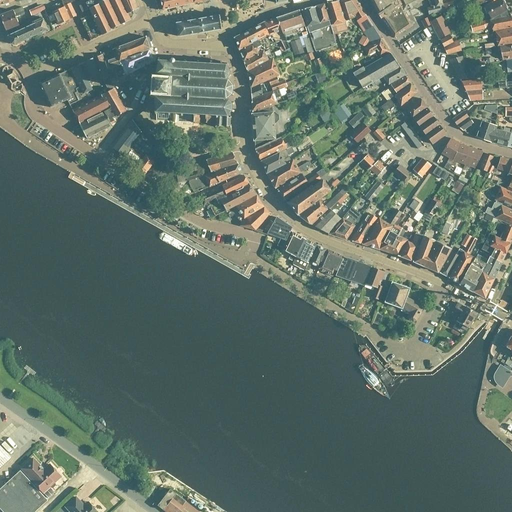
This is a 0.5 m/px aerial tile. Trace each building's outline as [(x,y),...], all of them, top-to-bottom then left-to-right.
[(134,0),(104,0),(98,3),(98,4),(98,3),(99,4),(94,7),(91,0),(79,6),(82,13),(89,10),(91,14),(80,20),(90,41),(112,31),(111,30),(131,21),(130,19),(132,18),(133,14),(132,12),(137,10),(134,0)] [(155,0),(159,11),(163,10),(163,11),(192,4),(202,2),(201,0),(155,0)] [(243,3),(245,11),(261,8),(260,0),(243,3)] [(366,16),(357,3),(354,0),(341,0),(339,1),(342,8),(348,21),(355,18),(357,21),(366,16)] [(404,10),(398,0),(369,0),(378,15),(377,15),(380,20),(381,19),(394,39),(412,26),(404,10)] [(398,0),(404,10),(423,0),(398,0)] [(444,12),(444,10),(443,6),(441,0),(428,0),(428,2),(430,2),(430,8),(427,9),(428,16),(444,12)] [(448,3),(446,0),(441,0),(443,6),(444,10),(453,7),(452,2),(448,3)] [(486,15),(488,15),(490,20),(509,14),(505,5),(505,3),(503,0),(499,0),(490,4),(483,7),(484,8),(484,7),(484,8),(483,9),(486,15)] [(345,22),(348,21),(342,8),(339,1),(325,5),(335,35),(347,32),(345,22)] [(62,3),(50,9),(58,25),(70,20),(70,19),(76,16),(70,4),(64,7),(62,3)] [(29,11),(32,17),(37,14),(40,13),(46,11),(43,5),(29,11)] [(324,5),(315,8),(301,11),(305,23),(315,52),(336,46),(333,36),(335,35),(325,5),(324,5)] [(0,17),(5,31),(19,25),(16,18),(24,14),(28,13),(25,9),(23,10),(22,8),(0,16),(0,17)] [(299,11),(275,19),(281,32),(281,31),(282,35),(283,35),(286,42),(289,41),(290,43),(289,43),(294,57),(304,53),(301,45),(304,44),(307,53),(307,55),(311,53),(313,53),(307,35),(304,27),(305,27),(299,11)] [(491,27),(492,32),(511,27),(511,19),(510,16),(509,14),(490,20),(486,21),(474,25),(472,25),(473,27),(475,27),(476,31),(491,27)] [(221,30),(218,16),(193,21),(194,21),(175,24),(178,37),(196,34),(221,30)] [(363,32),(372,27),(366,16),(357,21),(356,22),(363,32)] [(441,17),(430,23),(439,40),(450,34),(447,28),(444,29),(442,22),(444,22),(441,17)] [(34,24),(32,25),(37,35),(48,30),(43,20),(42,18),(34,22),(34,24)] [(424,29),(429,26),(431,25),(427,18),(420,22),(424,29)] [(275,19),(265,23),(267,29),(268,28),(272,35),(272,36),(276,44),(280,41),(285,51),(289,49),(286,42),(283,35),(282,35),(281,31),(281,32),(275,19)] [(264,23),(251,29),(257,42),(259,40),(259,41),(261,46),(262,48),(264,51),(270,48),(270,47),(272,46),(277,48),(275,45),(276,44),(272,36),(272,35),(268,28),(267,29),(265,23),(264,23)] [(25,40),(37,35),(32,25),(24,29),(21,31),(25,40)] [(372,27),(363,32),(367,39),(376,33),(372,27)] [(25,40),(21,31),(15,33),(12,29),(6,32),(8,36),(7,37),(11,44),(14,46),(25,40)] [(251,29),(234,38),(239,51),(252,44),(257,42),(251,29)] [(497,48),(497,47),(511,44),(511,29),(494,33),(496,46),(495,46),(495,45),(485,47),(485,50),(497,48)] [(371,45),(363,49),(367,56),(376,51),(380,58),(389,53),(376,33),(367,39),(371,45)] [(440,42),(443,48),(453,43),(450,36),(440,42)] [(113,69),(120,84),(130,79),(124,60),(149,50),(146,38),(115,49),(118,57),(104,62),(108,69),(110,67),(111,69),(113,69)] [(252,44),(239,51),(243,61),(252,57),(253,59),(264,54),(266,56),(270,55),(271,55),(269,51),(264,53),(263,51),(261,52),(259,49),(262,48),(261,46),(259,41),(259,40),(257,42),(252,44)] [(456,52),(454,43),(443,48),(447,55),(456,52)] [(511,45),(499,47),(502,61),(511,59),(511,45)] [(124,60),(130,79),(143,73),(139,66),(152,59),(149,50),(124,60)] [(252,57),(243,61),(247,72),(273,59),(273,60),(274,60),(273,57),(267,59),(266,56),(264,54),(253,59),(252,57)] [(370,84),(399,68),(390,54),(363,70),(362,68),(352,74),(362,89),(370,84)] [(108,69),(104,62),(102,55),(92,59),(102,80),(103,80),(109,77),(113,87),(120,84),(113,69),(111,69),(110,67),(108,69)] [(453,68),(467,66),(462,57),(449,60),(453,68)] [(169,100),(153,99),(154,116),(156,116),(156,113),(168,114),(168,116),(170,117),(170,114),(180,115),(180,117),(182,117),(182,115),(193,115),(193,118),(193,122),(192,123),(193,124),(194,123),(204,123),(206,125),(215,126),(214,127),(215,129),(216,127),(229,127),(230,128),(231,127),(230,126),(230,119),(231,118),(231,117),(230,118),(228,118),(228,115),(231,112),(233,112),(234,111),(232,110),(232,105),(234,104),(234,103),(231,103),(228,98),(231,95),(233,96),(234,94),(232,94),(232,87),(234,87),(234,85),(232,85),(227,78),(228,76),(231,77),(231,75),(229,75),(229,71),(231,70),(231,68),(228,69),(227,67),(228,65),(226,63),(226,64),(221,64),(221,62),(219,62),(219,64),(211,64),(211,61),(209,61),(209,64),(198,63),(198,60),(196,60),(196,63),(185,62),(185,60),(183,60),(183,62),(174,62),(174,61),(173,59),(170,59),(169,60),(169,61),(159,61),(159,59),(157,58),(153,76),(170,77),(169,100)] [(97,83),(102,80),(92,59),(81,65),(87,79),(94,76),(97,83)] [(247,72),(250,88),(279,75),(273,60),(273,59),(247,72)] [(318,74),(324,72),(322,65),(320,60),(320,59),(314,61),(318,74)] [(72,72),(82,93),(83,95),(92,90),(87,79),(81,65),(71,69),(72,72)] [(467,66),(453,68),(460,81),(473,79),(467,66)] [(399,68),(370,84),(373,88),(385,81),(388,85),(405,76),(399,68)] [(79,95),(82,93),(72,72),(61,77),(60,74),(39,84),(50,109),(67,101),(69,106),(72,110),(81,106),(79,101),(82,99),(79,95)] [(324,72),(318,74),(315,76),(318,84),(328,80),(326,77),(324,72)] [(170,77),(153,76),(150,75),(149,97),(151,99),(153,99),(169,100),(170,77)] [(109,77),(103,80),(109,92),(111,90),(112,90),(113,87),(109,77)] [(406,77),(391,86),(385,90),(380,94),(387,102),(394,96),(397,95),(411,85),(406,77)] [(268,82),(268,83),(272,92),(278,90),(287,87),(284,81),(278,83),(276,78),(268,82)] [(461,82),(465,92),(481,91),(480,81),(461,82)] [(268,82),(263,84),(263,85),(267,94),(272,92),(268,83),(268,82)] [(262,84),(250,89),(251,99),(267,94),(263,85),(263,84),(262,84)] [(384,113),(398,102),(401,107),(416,94),(411,85),(397,95),(394,96),(387,102),(381,108),(384,113)] [(80,125),(121,104),(112,90),(111,90),(109,92),(81,106),(72,110),(80,125)] [(252,115),(272,106),(277,104),(275,99),(280,97),(278,91),(272,93),(267,94),(262,97),(251,101),(252,115)] [(482,100),(481,91),(465,92),(470,101),(482,100)] [(413,119),(427,109),(420,99),(406,110),(401,114),(403,117),(409,113),(413,119)] [(121,104),(80,125),(79,125),(86,139),(111,127),(111,125),(115,123),(112,118),(125,112),(121,104)] [(375,113),(368,104),(361,109),(368,119),(375,113)] [(276,141),(274,124),(275,124),(278,120),(278,116),(274,113),(273,113),(273,112),(272,106),(252,115),(251,116),(253,142),(254,142),(255,150),(276,141)] [(340,123),(347,118),(338,106),(331,111),(340,123)] [(511,108),(503,109),(502,117),(511,117),(511,108)] [(331,119),(331,120),(336,127),(339,124),(330,109),(326,112),(331,119)] [(419,128),(433,117),(427,109),(413,119),(413,120),(412,121),(416,126),(417,125),(419,128)] [(485,121),(493,121),(493,111),(485,111),(485,121)] [(152,148),(155,152),(167,144),(144,112),(132,120),(132,121),(152,148)] [(464,112),(452,120),(456,126),(468,118),(464,112)] [(351,120),(358,127),(366,120),(359,113),(351,120)] [(425,136),(439,126),(433,117),(419,128),(420,130),(419,131),(422,136),(424,134),(425,136)] [(472,124),(468,118),(456,126),(462,131),(472,124)] [(135,170),(152,148),(132,121),(112,148),(124,157),(122,160),(135,170)] [(511,133),(507,133),(496,130),(496,127),(480,121),(474,138),(490,143),(506,148),(511,133)] [(353,132),(349,136),(357,144),(370,131),(363,123),(353,132)] [(421,147),(404,124),(401,126),(418,150),(421,147)] [(439,126),(425,136),(426,137),(424,139),(428,144),(430,143),(432,145),(446,135),(439,126)] [(377,129),(372,134),(380,143),(385,138),(377,129)] [(291,141),(284,145),(281,139),(255,151),(260,161),(286,149),(287,149),(293,145),(291,141)] [(450,166),(460,145),(450,139),(441,154),(449,159),(447,162),(451,164),(450,166)] [(456,162),(464,165),(471,149),(460,145),(450,166),(455,167),(456,162)] [(285,166),(284,165),(291,161),(288,156),(294,153),(291,147),(285,151),(279,153),(260,162),(266,174),(267,175),(285,166)] [(152,148),(135,170),(145,177),(156,164),(150,159),(155,152),(152,148)] [(466,172),(468,166),(474,169),(482,153),(471,149),(464,165),(462,170),(466,172)] [(211,174),(237,164),(232,154),(206,161),(211,174)] [(486,172),(489,166),(492,157),(485,154),(479,170),(486,172)] [(156,164),(145,177),(164,190),(180,167),(173,156),(156,164)] [(359,164),(366,170),(373,162),(366,156),(359,164)] [(507,173),(511,162),(511,160),(500,158),(496,169),(507,173)] [(298,168),(293,160),(293,159),(292,160),(291,161),(284,165),(285,166),(267,175),(276,191),(277,190),(301,175),(301,173),(310,168),(307,163),(298,168)] [(412,171),(421,178),(431,166),(422,159),(412,171)] [(384,168),(377,162),(370,170),(377,176),(384,168)] [(203,177),(208,188),(241,174),(238,165),(237,164),(211,174),(203,177)] [(393,173),(404,182),(410,174),(399,165),(393,173)] [(438,168),(436,167),(432,174),(439,178),(443,171),(438,168)] [(310,186),(320,179),(327,174),(323,169),(316,174),(316,175),(306,182),(301,175),(277,190),(285,201),(309,186),(310,186)] [(177,175),(166,191),(174,197),(185,182),(177,175)] [(208,188),(203,177),(198,179),(198,177),(189,181),(194,194),(208,188)] [(209,206),(215,217),(225,211),(256,195),(250,187),(250,186),(244,177),(199,197),(204,208),(209,206)] [(311,186),(287,203),(297,215),(318,200),(318,201),(330,192),(322,180),(312,187),(311,186)] [(384,187),(377,182),(364,198),(371,203),(384,187)] [(458,195),(459,193),(463,186),(456,182),(451,191),(458,195)] [(511,183),(510,183),(508,187),(498,182),(496,185),(500,187),(511,192),(511,183)] [(511,208),(511,192),(500,187),(494,200),(511,208)] [(318,200),(297,215),(311,226),(312,226),(329,210),(330,209),(337,202),(343,197),(342,196),(339,193),(324,207),(318,201),(318,200)] [(234,214),(241,224),(244,220),(263,207),(262,206),(256,195),(225,211),(229,217),(234,214)] [(422,218),(416,215),(412,222),(419,226),(421,222),(430,227),(443,205),(432,199),(422,218)] [(413,201),(408,208),(414,212),(418,205),(413,201)] [(329,210),(312,226),(327,234),(341,220),(332,212),(334,209),(335,210),(336,209),(337,210),(341,206),(340,205),(337,202),(330,209),(329,210)] [(494,217),(501,221),(511,225),(511,211),(495,204),(492,211),(488,209),(486,215),(493,218),(494,217)] [(240,226),(255,231),(257,229),(270,214),(263,207),(244,220),(241,224),(240,226)] [(364,242),(362,245),(378,250),(390,231),(396,222),(400,215),(401,214),(395,210),(390,218),(387,223),(386,223),(379,219),(378,220),(372,228),(373,228),(364,242)] [(341,220),(327,234),(328,235),(346,240),(346,241),(349,236),(358,223),(346,213),(341,220)] [(358,223),(349,236),(353,236),(350,241),(362,244),(372,228),(378,220),(368,214),(363,222),(362,222),(360,224),(358,223)] [(390,231),(378,250),(387,253),(397,236),(401,230),(401,229),(396,227),(398,225),(398,224),(399,224),(404,216),(401,214),(400,215),(396,222),(390,231)] [(484,222),(489,224),(492,218),(487,216),(484,222)] [(286,241),(291,228),(276,218),(273,223),(270,222),(265,230),(266,230),(265,232),(264,232),(262,234),(267,236),(268,235),(280,239),(277,246),(283,248),(286,241)] [(511,238),(511,228),(505,226),(499,238),(510,244),(511,238)] [(397,236),(387,253),(396,256),(405,240),(402,238),(405,232),(401,230),(397,236)] [(288,265),(288,266),(290,267),(293,262),(300,247),(297,246),(301,237),(292,232),(283,251),(291,255),(288,259),(290,260),(288,265)] [(489,234),(484,244),(487,246),(487,245),(489,247),(494,249),(505,255),(510,244),(499,238),(499,239),(489,234)] [(405,240),(396,256),(413,262),(423,238),(423,237),(422,238),(414,235),(411,244),(406,242),(407,241),(405,240)] [(300,247),(293,262),(290,267),(287,273),(291,275),(292,272),(290,271),(293,265),(304,271),(305,269),(316,245),(301,237),(297,246),(300,247)] [(423,238),(413,262),(424,267),(429,256),(433,254),(430,252),(435,242),(423,237),(423,238)] [(476,240),(471,238),(463,253),(461,257),(460,257),(448,278),(449,279),(458,285),(472,258),(468,255),(476,240)] [(429,256),(424,267),(438,273),(451,249),(435,242),(430,252),(433,254),(429,256)] [(489,247),(487,245),(487,246),(484,244),(484,243),(480,250),(491,255),(490,258),(501,263),(505,255),(494,249),(489,247)] [(318,270),(327,250),(316,245),(305,269),(308,271),(311,264),(315,266),(313,268),(318,270)] [(336,273),(343,257),(327,250),(318,270),(332,276),(334,272),(336,273)] [(463,252),(459,250),(456,255),(450,251),(438,273),(448,278),(460,257),(463,252)] [(343,257),(336,273),(331,285),(335,286),(339,277),(350,281),(357,262),(343,257)] [(480,274),(493,281),(501,263),(490,258),(488,257),(487,261),(481,257),(479,261),(485,264),(480,274)] [(474,258),(459,284),(472,292),(478,282),(476,281),(480,274),(485,264),(479,261),(474,258)] [(350,281),(364,286),(371,267),(357,262),(350,281)] [(371,267),(365,284),(374,288),(371,298),(380,301),(385,288),(379,286),(384,273),(371,267)] [(493,281),(480,274),(476,281),(478,282),(472,292),(478,295),(479,297),(481,298),(483,298),(485,299),(493,281)] [(402,310),(402,308),(410,313),(408,317),(409,320),(413,322),(416,321),(424,308),(406,298),(409,289),(391,282),(384,303),(402,310)] [(464,307),(457,303),(451,313),(459,317),(456,322),(462,325),(460,328),(466,331),(467,328),(468,329),(476,314),(464,307)] [(379,326),(383,317),(377,314),(373,324),(379,326)] [(390,383),(396,378),(387,366),(377,354),(364,349),(368,360),(379,373),(390,383)] [(511,378),(511,375),(511,374),(511,373),(499,365),(495,372),(494,375),(493,376),(493,377),(493,379),(493,380),(494,381),(495,383),(495,384),(497,385),(498,387),(500,388),(502,389),(510,377),(511,378)] [(0,467),(10,458),(0,446),(0,467)] [(55,485),(54,483),(60,477),(50,465),(42,472),(38,467),(39,466),(33,459),(21,470),(32,481),(32,482),(43,494),(43,493),(44,494),(51,489),(52,489),(55,486),(55,485)] [(0,510),(1,511),(35,511),(47,501),(20,471),(0,489),(0,510)] [(197,511),(170,490),(157,506),(164,511),(197,511)] [(75,498),(65,508),(68,511),(96,511),(88,503),(83,507),(75,498)]
